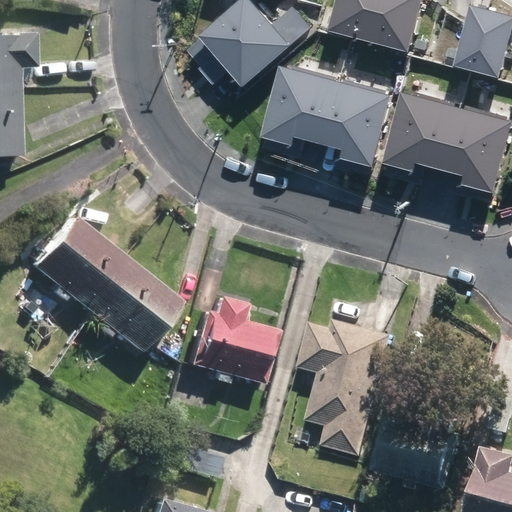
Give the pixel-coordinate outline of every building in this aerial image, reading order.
[(238,87),(287,47),(247,0),(242,0),(183,49),(209,81),(223,69),(238,87)] [(332,0),(324,35),(405,55),(419,0),(332,0)] [(447,69),(496,83),(511,26),(511,19),(465,6),(447,69)] [(0,87),(16,87),(15,71),(33,70),(32,37),(0,37),(0,87)] [(389,99),(280,67),(256,150),(299,162),(304,144),(334,153),(329,170),(366,180),(389,99)] [(16,87),(0,87),(0,157),(18,157),(16,87)] [(509,125),(399,93),(375,176),(418,188),(423,170),(454,179),(449,196),(485,206),(509,125)] [(86,305),(99,289),(126,254),(73,211),(32,262),(57,283),(53,289),(63,297),(68,291),(86,305)] [(139,348),(180,297),(127,254),(126,254),(99,289),(86,305),(103,318),(98,324),(109,333),(114,328),(139,348)] [(0,279),(7,284),(15,271),(2,262),(0,264),(0,279)] [(238,314),(243,296),(217,289),(212,307),(202,304),(187,359),(213,366),(212,373),(225,377),(227,370),(261,380),(277,325),(238,314)] [(328,424),(322,444),(360,455),(393,333),(336,317),(334,326),(313,320),(301,366),(321,371),(308,419),(328,424)] [(510,432),(511,424),(511,392),(501,389),(490,427),(510,432)] [(455,431),(460,413),(433,406),(429,424),(390,414),(376,469),(409,478),(407,484),(422,488),(423,482),(450,489),(465,434),(455,431)] [(220,452),(184,443),(178,464),(214,473),(220,452)] [(511,511),(511,451),(488,445),(481,472),(482,472),(471,511),(511,511)] [(383,486),(368,482),(364,496),(380,499),(383,486)] [(212,511),(159,497),(155,511),(212,511)]
